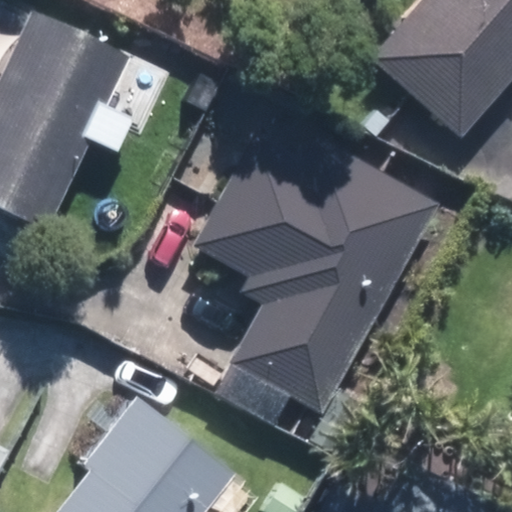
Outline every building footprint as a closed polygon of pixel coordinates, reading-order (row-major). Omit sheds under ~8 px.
[(0,0),(0,35),(15,8),(0,0)] [(448,136),(511,63),(511,0),(413,0),(361,59),(448,136)] [(0,211),(36,228),(115,60),(16,14),(0,47),(0,211)] [(314,414),(427,206),(310,143),(296,169),(248,143),(192,245),(265,285),(222,365),(314,414)] [(188,511),(218,474),(128,405),(45,511),(188,511)] [(511,438),(502,458),(511,463),(511,438)] [(511,511),(408,459),(381,511),(511,511)] [(296,511),(311,492),(283,472),(254,511),(296,511)]
